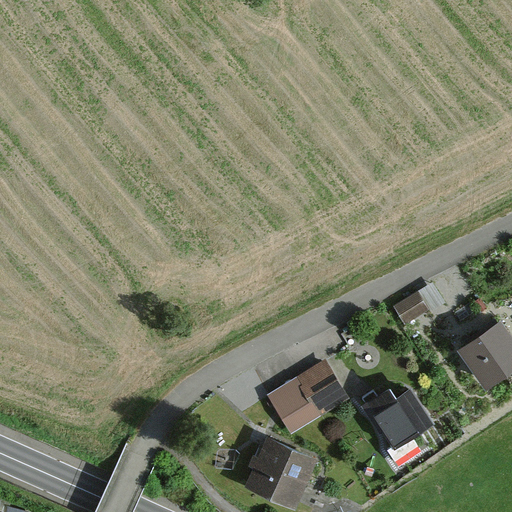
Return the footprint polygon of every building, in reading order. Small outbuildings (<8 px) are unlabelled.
[(425,309),(413,291),(389,306),(401,325),(425,309)] [(511,335),(498,314),(454,343),(480,383),(511,361),(511,335)] [(325,362),(272,394),(291,425),(344,394),(325,362)] [(396,377),(354,405),(384,449),(426,421),(396,377)] [(269,436),(251,481),(295,498),(313,454),(269,436)]
